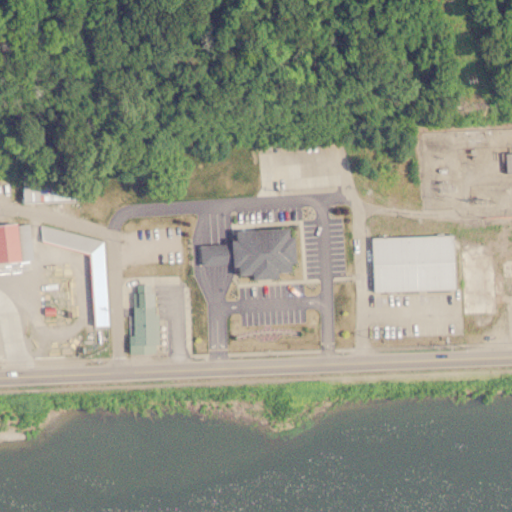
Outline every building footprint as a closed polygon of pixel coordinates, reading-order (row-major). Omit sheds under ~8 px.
[(511,153),(502,153),(502,173),(511,173),(511,153)] [(19,202),(39,202),(39,186),(19,186),(19,202)] [(0,224),(0,260),(29,259),(28,224),(0,224)] [(103,240),(42,225),(38,225),(39,241),(87,253),(89,325),(106,325),(103,240)] [(369,237),(370,291),(454,290),(453,235),(369,237)] [(461,314),(495,313),(493,243),(460,243),(461,314)] [(129,352),(154,352),(154,304),(129,304),(129,352)] [(0,357),(21,357),(21,328),(0,328),(0,357)]
